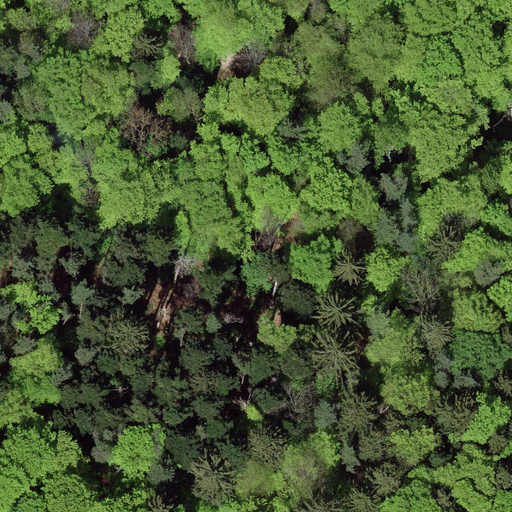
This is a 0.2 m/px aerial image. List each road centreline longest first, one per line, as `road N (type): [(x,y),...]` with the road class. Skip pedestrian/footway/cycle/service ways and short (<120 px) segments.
road 1 (track): [(0,119),(145,80),(179,82),(251,108),(355,180),(511,252)]
road 2 (track): [(359,0),(511,83)]
